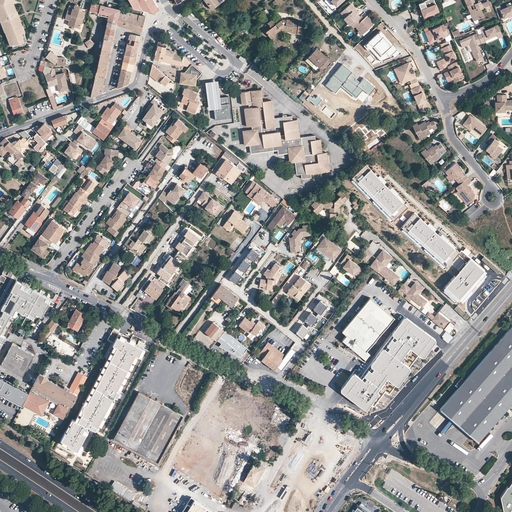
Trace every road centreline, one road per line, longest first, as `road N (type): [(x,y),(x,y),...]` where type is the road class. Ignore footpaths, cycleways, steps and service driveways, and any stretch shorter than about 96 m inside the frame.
road 1 (tertiary): [(48,279),(270,387)]
road 2 (residential): [(132,161),(48,279)]
road 3 (secondary): [(421,392),(511,285)]
road 4 (residential): [(11,129),(136,80)]
road 5 (primary): [(104,511),(0,443)]
road 6 (residential): [(442,101),(416,51),(372,0)]
